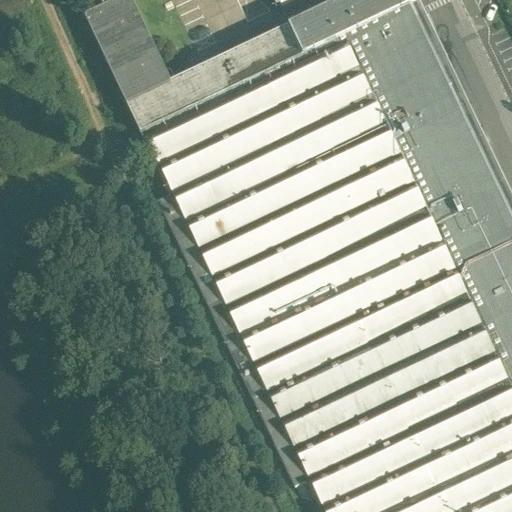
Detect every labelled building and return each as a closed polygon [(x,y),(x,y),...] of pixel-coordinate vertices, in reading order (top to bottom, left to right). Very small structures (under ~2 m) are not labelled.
[(83,12),(77,0),(68,0),(76,16),(83,12)] [(353,0),(172,87),(130,0),(126,0),(110,7),(104,10),(85,20),(144,142),(412,15),(406,1),(405,0),(353,0)] [(99,0),(104,10),(110,7),(106,0),(277,0),(281,7),(296,0),(99,0)] [(511,511),(511,223),(412,15),(144,142),(308,485),(320,511),(511,511)] [(73,197),(62,202),(68,213),(78,208),(73,197)] [(308,485),(171,199),(159,205),(295,491),(308,485)]
